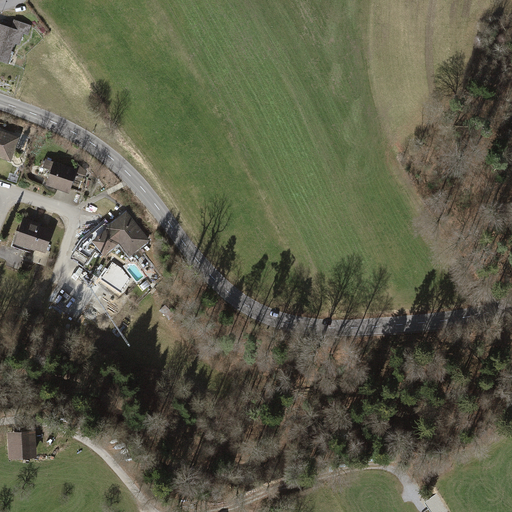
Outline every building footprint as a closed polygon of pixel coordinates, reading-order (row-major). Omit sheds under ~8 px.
[(12,29),(0,25),(0,62),(8,65),(14,46),(18,47),(22,35),(28,37),(31,27),(14,22),(12,29)] [(20,138),(0,130),(0,158),(11,162),(20,138)] [(78,170),(54,161),(46,186),(69,194),(78,170)] [(151,241),(126,209),(87,240),(100,257),(116,244),(128,259),(151,241)] [(41,224),(23,218),(14,244),(35,252),(36,250),(46,254),(53,231),(40,226),(41,224)] [(36,431),(7,433),(9,460),(37,458),(36,431)]
